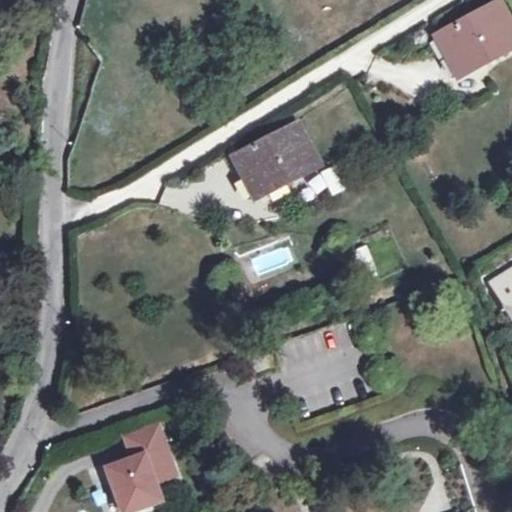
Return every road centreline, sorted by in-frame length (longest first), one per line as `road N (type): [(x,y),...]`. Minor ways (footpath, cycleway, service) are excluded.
road 1 (residential): [(441,0),(138,183),(50,219)]
road 2 (tertiary): [(50,219),(52,347),(0,484)]
road 3 (tertiary): [(74,0),(49,170),(50,219)]
